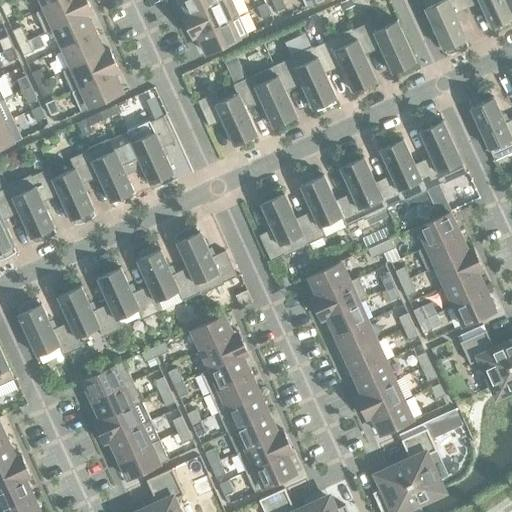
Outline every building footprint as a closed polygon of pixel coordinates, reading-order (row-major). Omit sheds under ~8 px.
[(14,11),(8,0),(6,0),(0,3),(0,4),(5,15),(14,11)] [(61,0),(36,12),(45,31),(86,13),(86,14),(92,11),(87,0),(61,0)] [(36,11),(36,12),(61,0),(41,0),(45,7),(36,11)] [(189,13),(218,0),(182,0),(188,13),(189,13)] [(231,0),(218,0),(189,13),(188,13),(182,15),(192,37),(198,34),(198,33),(239,14),(231,0)] [(271,0),(276,10),(285,6),(282,0),(271,0)] [(455,12),(467,6),(464,0),(421,0),(443,48),(445,47),(447,53),(456,50),(460,49),(467,44),(465,38),(466,38),(455,12)] [(464,0),(467,6),(480,1),(491,26),(511,16),(511,12),(506,0),(464,0)] [(261,17),(271,13),(265,1),(256,6),(261,17)] [(54,28),(63,47),(95,33),(86,14),(86,13),(45,31),(45,32),(54,28)] [(239,14),(198,33),(198,34),(207,53),(239,39),(230,19),(239,15),(239,14)] [(370,20),(353,28),(352,28),(364,54),(364,53),(381,46),(392,71),(416,61),(397,19),(375,29),(370,20)] [(20,25),(11,29),(17,42),(26,38),(20,25)] [(376,79),(364,53),(364,54),(352,28),(353,28),(352,27),(329,37),(329,39),(313,46),(312,46),(324,72),(325,72),(341,64),(353,90),(376,79)] [(63,70),(63,71),(104,52),(103,51),(95,33),(63,47),(72,66),(63,70)] [(7,34),(0,37),(0,42),(3,50),(12,45),(7,34)] [(26,38),(17,42),(23,54),(32,50),(26,38)] [(12,45),(3,50),(8,61),(17,56),(12,45)] [(324,72),(312,46),(313,46),(312,45),(289,55),(290,57),(272,65),(276,74),(277,74),(284,90),(285,90),(301,82),(313,108),(336,97),(325,72),(324,72)] [(63,71),(72,90),(113,72),(113,73),(119,70),(110,49),(103,51),(104,52),(63,71)] [(30,72),(36,84),(45,80),(40,67),(30,72)] [(113,72),(72,90),(72,91),(81,87),(90,107),(122,92),(113,73),(113,72)] [(25,74),(16,78),(22,90),(31,86),(25,74)] [(245,108),(262,100),(273,126),(296,115),(285,90),(284,90),(277,74),(276,74),(255,84),(251,75),(232,83),(237,93),(237,92),(245,108)] [(51,92),(45,80),(36,84),(42,96),(51,92)] [(31,86),(22,90),(27,103),(37,99),(31,86)] [(257,133),(245,108),(237,92),(237,93),(216,102),(211,93),(197,99),(208,125),(222,119),(233,144),(257,133)] [(511,117),(505,121),(493,96),(470,106),(494,159),(511,150),(511,117)] [(50,114),(59,110),(54,98),(44,102),(50,114)] [(35,120),(45,116),(39,104),(30,109),(35,120)] [(126,130),(126,131),(127,131),(139,157),(138,157),(150,182),(173,172),(161,146),(175,140),(163,115),(150,121),(149,119),(126,130)] [(425,188),(426,188),(442,181),(443,182),(466,171),(442,119),(419,130),(431,155),(414,163),(425,188)] [(0,147),(13,142),(4,121),(0,122),(0,147)] [(91,159),(92,161),(99,175),(98,175),(110,200),(133,190),(122,164),(138,157),(139,157),(127,131),(126,131),(109,139),(113,149),(92,158),(91,159)] [(391,173),(375,181),(374,181),(386,206),(403,199),(403,200),(427,190),(426,188),(425,188),(414,163),(403,137),(379,148),(391,173)] [(99,175),(92,161),(91,159),(92,158),(88,149),(69,157),(73,167),(52,176),(52,177),(59,193),(70,219),(72,218),(74,223),(79,222),(83,221),(87,219),(91,217),(94,214),(92,209),(94,208),(82,182),(98,175),(99,175)] [(351,191),(335,199),(334,199),(342,215),(341,215),(345,225),(363,217),(364,218),(387,208),(386,206),(374,181),(375,181),(363,155),(340,166),(351,191)] [(8,185),(20,211),(19,211),(31,237),(32,236),(34,241),(41,240),(44,239),(47,238),(50,235),(55,232),(53,227),(54,226),(42,201),(59,193),(52,177),(52,176),(48,167),(30,175),(30,174),(6,184),(7,186),(8,185)] [(334,199),(335,199),(323,173),(300,184),(312,209),(295,217),(306,242),(307,242),(324,234),(320,225),(341,215),(342,215),(334,199)] [(2,219),(19,211),(20,211),(8,185),(7,186),(0,188),(0,250),(14,244),(2,219)] [(295,217),(284,191),(260,202),(272,228),(259,234),(270,259),(283,253),(284,254),(307,244),(307,242),(306,242),(295,217)] [(417,225),(427,245),(458,231),(449,210),(417,225)] [(176,241),(188,266),(200,291),(200,293),(223,282),(223,281),(236,275),(225,249),(211,255),(200,230),(198,230),(196,225),(193,226),(190,226),(186,228),(183,229),(180,231),(175,235),(177,240),(176,241)] [(426,269),(436,265),(474,248),(473,247),(467,250),(458,231),(427,245),(417,250),(426,269)] [(390,237),(379,243),(383,252),(394,246),(390,237)] [(383,252),(379,243),(367,248),(371,257),(383,252)] [(149,284),(156,300),(157,300),(178,290),(182,299),(200,291),(188,266),(171,274),(160,248),(137,259),(148,284),(149,284)] [(436,265),(445,285),(483,267),(474,248),(436,265)] [(317,294),(318,295),(358,276),(349,280),(340,260),(308,275),(317,294)] [(149,284),(148,284),(132,292),(120,266),(97,277),(109,302),(116,318),(117,318),(138,308),(142,318),(161,309),(157,300),(156,300),(149,284)] [(395,270),(400,282),(409,278),(404,266),(395,270)] [(483,268),(483,267),(445,285),(454,304),(485,290),(477,271),(483,268)] [(379,274),(385,287),(394,283),(388,270),(379,274)] [(318,295),(317,294),(311,297),(321,318),(327,315),(367,296),(358,276),(318,295)] [(409,278),(400,282),(406,295),(415,291),(409,278)] [(394,283),(385,287),(391,300),(400,296),(394,283)] [(77,336),(98,326),(103,336),(121,327),(117,318),(116,318),(109,302),(92,310),(80,284),(57,295),(69,320),(77,336)] [(240,305),(251,300),(246,289),(235,294),(240,305)] [(495,310),(485,290),(454,304),(463,325),(495,310)] [(336,334),(367,320),(359,301),(368,297),(367,296),(327,315),(336,334)] [(69,320),(52,328),(41,302),(39,303),(37,298),(32,299),(28,300),(24,302),(21,304),(17,307),(19,312),(18,313),(37,355),(59,344),(63,354),(82,345),(77,336),(69,320)] [(412,309),(418,321),(427,317),(421,305),(412,309)] [(398,316),(403,327),(412,323),(407,312),(398,316)] [(232,334),(232,333),(223,314),(191,328),(201,349),(232,334)] [(427,317),(418,321),(423,332),(432,328),(427,317)] [(345,354),(376,340),(367,320),(336,334),(345,354)] [(408,339),(418,335),(412,323),(403,327),(408,339)] [(497,394),(511,386),(511,363),(503,345),(494,349),(485,329),(460,341),(470,362),(481,357),(497,394)] [(242,353),(242,354),(248,351),(238,330),(232,333),(232,334),(201,349),(209,368),(200,372),(201,372),(242,353)] [(353,374),(385,359),(376,340),(345,354),(353,374)] [(511,340),(503,345),(511,363),(511,340)] [(152,346),(157,355),(168,350),(164,341),(152,346)] [(157,355),(152,346),(141,351),(145,360),(157,355)] [(0,384),(14,378),(0,348),(0,384)] [(416,355),(422,368),(431,364),(425,351),(416,355)] [(251,373),(242,354),(242,353),(201,372),(209,392),(251,373)] [(91,398),(132,380),(123,359),(82,378),(91,398)] [(362,393),(394,379),(385,359),(353,374),(362,393)] [(431,364),(422,368),(427,381),(437,376),(431,364)] [(167,371),(173,384),(182,379),(176,367),(167,371)] [(259,393),(251,373),(209,392),(218,412),(259,393)] [(154,380),(160,392),(169,388),(163,376),(154,380)] [(182,379),(173,384),(179,396),(188,392),(182,379)] [(394,379),(362,393),(356,396),(366,417),(372,414),(371,413),(403,399),(394,379)] [(100,418),(141,400),(132,380),(91,398),(100,417),(100,418)] [(435,398),(445,394),(439,382),(430,386),(435,398)] [(169,388),(160,392),(165,405),(174,401),(169,388)] [(227,431),(268,413),(259,393),(218,412),(227,431)] [(381,433),(413,419),(403,399),(371,413),(372,414),(381,433)] [(94,420),(103,441),(110,438),(109,438),(141,423),(132,404),(141,400),(100,418),(100,417),(94,420)] [(186,412),(192,424),(201,420),(195,408),(186,412)] [(453,408),(441,414),(447,426),(459,421),(453,408)] [(277,433),(276,432),(268,413),(227,431),(236,451),(277,433)] [(172,419),(177,431),(186,426),(181,415),(172,419)] [(197,435),(206,431),(201,420),(192,424),(197,435)] [(150,442),(141,423),(109,438),(110,438),(118,457),(159,439),(159,438),(150,442)] [(186,426),(177,431),(182,442),(191,438),(186,426)] [(410,458),(401,462),(419,501),(442,490),(426,454),(437,449),(427,427),(401,439),(410,458)] [(277,433),(236,451),(237,452),(246,448),(254,466),(245,470),(245,471),(286,452),(286,453),(293,450),(283,429),(276,432),(277,433)] [(0,463),(15,457),(15,456),(6,437),(0,440),(0,463)] [(128,478),(168,459),(159,439),(118,457),(128,478)] [(204,452),(210,464),(219,460),(213,447),(204,452)] [(286,452),(245,471),(255,491),(295,472),(286,453),(286,452)] [(0,487),(24,477),(31,475),(21,454),(15,456),(15,457),(0,463),(0,487)] [(219,460),(210,464),(216,477),(225,473),(219,460)] [(372,491),(381,511),(402,511),(401,509),(419,501),(401,462),(377,473),(383,486),(372,491)] [(157,503),(148,507),(150,511),(178,511),(173,498),(183,493),(171,467),(146,479),(157,503)] [(191,481),(200,499),(216,492),(208,474),(191,481)] [(0,487),(0,511),(33,496),(24,477),(0,487)] [(224,495),(233,490),(228,479),(218,483),(224,495)] [(306,511),(304,507),(295,511),(284,487),(259,498),(264,511),(306,511)] [(40,511),(33,496),(0,511),(40,511)] [(304,507),(306,511),(348,511),(344,504),(334,509),(328,496),(304,507)]
